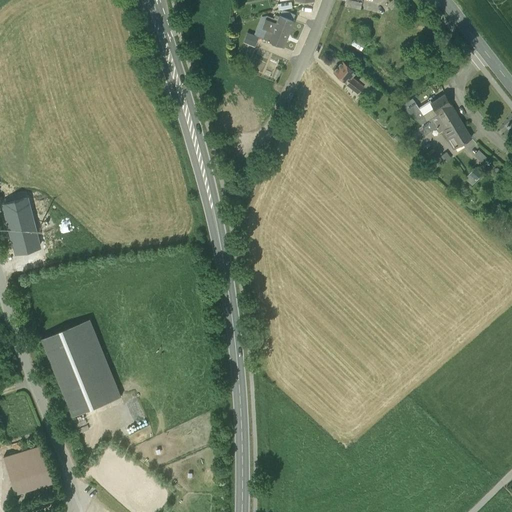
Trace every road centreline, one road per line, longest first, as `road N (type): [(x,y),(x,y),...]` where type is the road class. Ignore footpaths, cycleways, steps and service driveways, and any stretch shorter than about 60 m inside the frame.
road 1 (primary): [(241,511),(227,286),(148,0)]
road 2 (residential): [(71,511),(62,452),(0,280)]
road 3 (residential): [(263,137),(327,0)]
